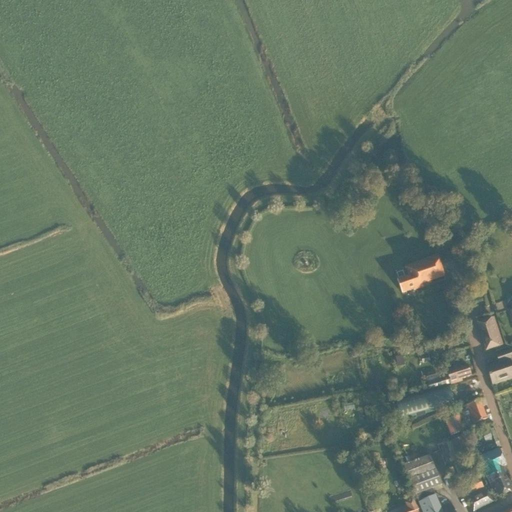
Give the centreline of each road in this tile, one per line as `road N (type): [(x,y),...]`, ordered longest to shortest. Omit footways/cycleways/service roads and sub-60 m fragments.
road 1 (track): [(244,511),(257,326),(238,276),(245,227),(267,205),(329,198),(388,119)]
road 2 (residential): [(511,465),(467,319)]
